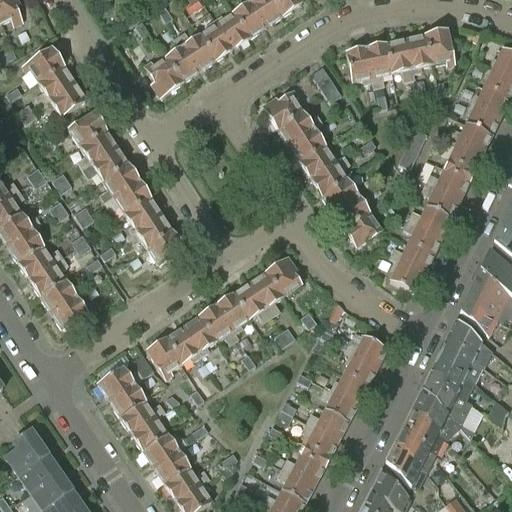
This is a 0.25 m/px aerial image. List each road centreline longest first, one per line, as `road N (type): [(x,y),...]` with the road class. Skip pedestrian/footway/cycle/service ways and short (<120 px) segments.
road 1 (residential): [(225,95),(374,16),(471,12),(511,29)]
road 2 (residential): [(56,388),(235,265)]
road 3 (residential): [(420,333),(511,146)]
road 4 (residential): [(328,511),(420,333)]
road 5 (residential): [(420,333),(364,309),(297,227)]
road 6 (residential): [(145,141),(59,0)]
road 7 (residential): [(235,265),(145,141)]
road 8 (residential): [(225,95),(297,227)]
road 9 (residential): [(135,511),(56,388)]
